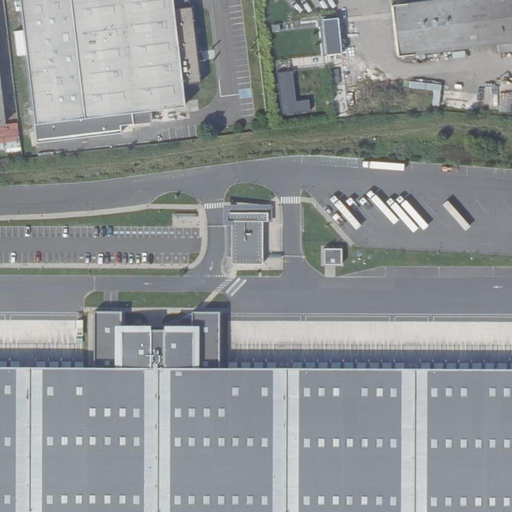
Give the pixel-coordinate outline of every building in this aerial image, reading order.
[(12,0),(16,37),(8,39),(11,64),(20,63),(30,152),(115,141),(114,134),(146,130),(144,119),(177,114),(175,92),(195,90),(186,13),(173,15),(172,9),(170,0),(12,0)] [(182,8),(178,0),(170,0),(172,9),(182,8)] [(511,0),(469,0),(384,9),(389,61),(489,50),(490,58),(505,56),(505,48),(511,47),(511,0)] [(343,53),(342,16),(322,16),(324,54),(343,53)] [(295,103),(292,72),(277,74),(282,116),(310,112),(309,101),(295,103)] [(231,262),(265,262),(264,216),(230,216),(231,262)] [(323,246),(323,263),(340,263),(341,247),(323,246)] [(93,367),(217,368),(218,310),(94,309),(93,367)] [(93,367),(0,366),(0,511),(511,511),(511,370),(217,368),(93,367)]
